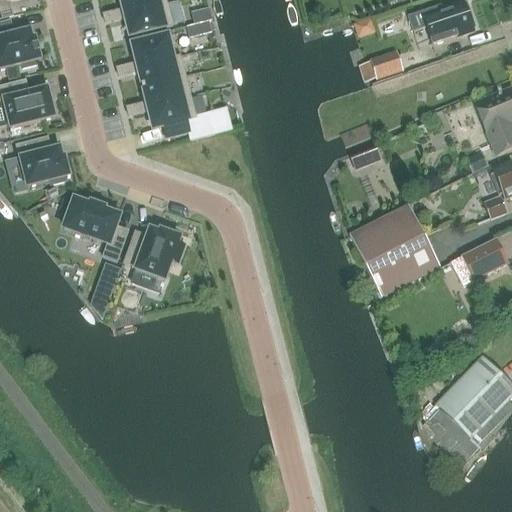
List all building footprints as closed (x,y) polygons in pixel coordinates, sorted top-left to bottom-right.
[(125,20),(124,16),(167,5),(165,0),(120,0),(123,12),(113,14),(115,23),(125,20)] [(124,16),(125,20),(130,38),(172,27),(167,5),(124,16)] [(464,5),(441,13),(440,8),(408,18),(413,33),(427,29),(433,47),(474,34),(472,30),(475,29),(471,17),(468,18),(464,5)] [(115,23),(113,14),(103,17),(105,25),(115,23)] [(0,72),(21,67),(22,71),(37,67),(36,63),(38,63),(40,63),(40,61),(35,43),(36,43),(35,41),(33,41),(33,42),(32,42),(30,33),(13,37),(10,24),(0,25),(0,72)] [(180,59),(175,37),(132,48),(137,65),(138,70),(180,59)] [(185,79),(180,59),(138,70),(137,65),(116,70),(119,79),(139,74),(142,87),(141,88),(141,90),(185,79)] [(190,98),(185,79),(141,90),(142,92),(143,91),(147,105),(126,110),(129,119),(149,113),(148,109),(190,98)] [(0,104),(3,104),(10,131),(53,121),(55,120),(54,118),(48,93),(47,91),(45,91),(28,96),(25,83),(0,89),(0,104)] [(509,127),(511,125),(511,93),(511,91),(500,96),(499,94),(496,95),(497,97),(474,106),(496,158),(511,151),(511,134),(509,127)] [(190,98),(148,109),(149,113),(153,131),(163,129),(166,141),(190,135),(192,143),(216,137),(211,117),(196,120),(190,98)] [(345,149),(375,137),(369,124),(340,137),(345,149)] [(51,188),(66,184),(65,180),(68,180),(70,179),(69,177),(65,162),(65,159),(63,160),(62,160),(60,151),(50,153),(47,140),(16,148),(27,190),(50,184),(51,188)] [(511,199),(511,166),(511,167),(510,163),(492,170),(505,203),(511,199)] [(74,202),(64,231),(107,246),(103,259),(116,265),(128,233),(115,229),(119,219),(103,213),(104,211),(91,206),(90,208),(74,202)] [(485,209),(491,223),(507,216),(501,202),(485,209)] [(381,301),(440,271),(408,209),(349,239),(381,301)] [(135,234),(124,266),(136,270),(136,271),(164,282),(171,263),(178,265),(184,248),(177,246),(179,240),(160,234),(160,236),(150,232),(148,239),(135,234)] [(495,243),(451,265),(463,289),(507,267),(495,243)] [(511,413),(511,407),(507,403),(511,397),(511,387),(483,359),(435,407),(440,412),(422,429),(462,469),(480,451),(483,454),(511,413)]
